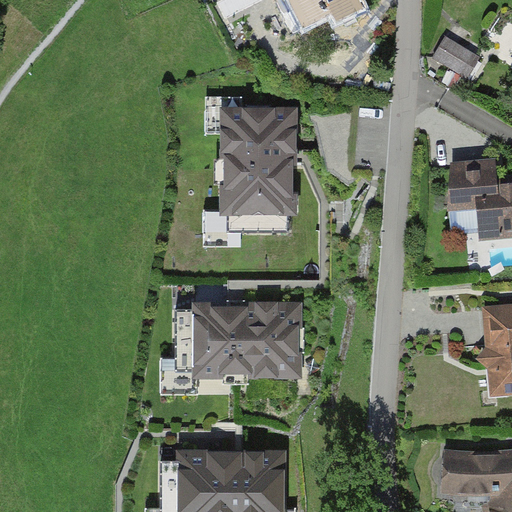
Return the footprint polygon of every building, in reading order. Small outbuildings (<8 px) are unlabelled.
[(347,0),(279,0),(302,45),(357,18),(347,0)] [(448,39),(433,62),(468,83),(482,60),(448,39)] [(295,234),(295,119),(216,119),(217,235),(295,234)] [(457,190),(505,186),(503,162),(455,165),(457,190)] [(511,238),(511,186),(485,189),(489,240),(511,238)] [(511,307),(488,309),(492,399),(511,397),(511,307)] [(297,311),(185,315),(187,392),(300,389),(297,311)] [(511,511),(511,459),(501,461),(455,455),(450,492),(492,499),(491,511),(511,511)] [(284,511),(283,462),(159,465),(160,511),(284,511)]
